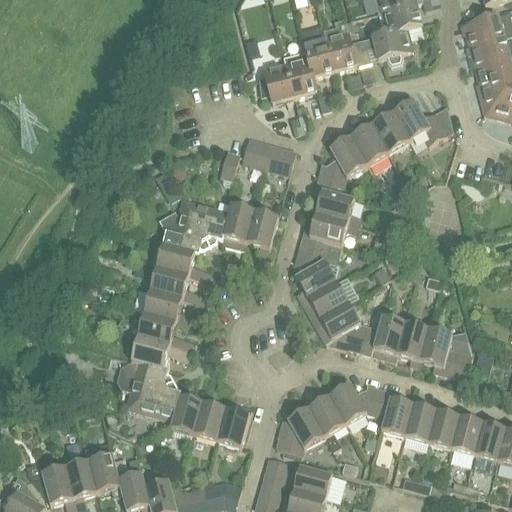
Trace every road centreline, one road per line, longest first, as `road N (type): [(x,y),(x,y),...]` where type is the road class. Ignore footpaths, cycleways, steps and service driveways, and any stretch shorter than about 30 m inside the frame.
road 1 (residential): [(272,391),(238,340),(280,304),(280,276),(314,150)]
road 2 (residential): [(511,418),(343,366),(272,391)]
road 3 (residential): [(314,150),(319,131),(376,94),(451,75)]
road 4 (residential): [(243,511),(272,391)]
